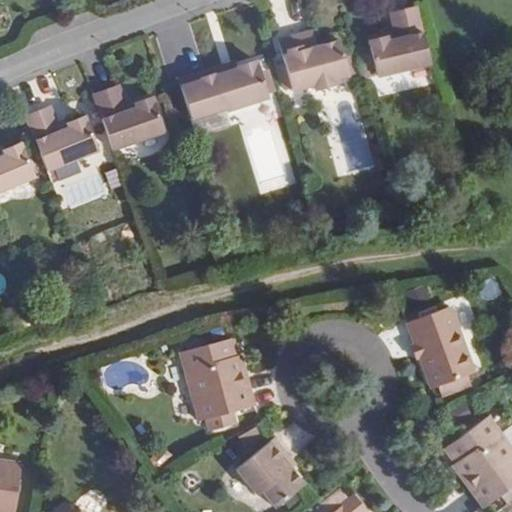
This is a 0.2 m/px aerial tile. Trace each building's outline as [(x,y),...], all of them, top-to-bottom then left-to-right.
[(430,64),(416,7),(390,14),(394,30),(395,36),(387,38),(386,36),(385,37),(368,41),(370,49),(355,52),(362,77),(376,73),(376,76),(430,64)] [(312,31),(303,33),(307,44),(316,42),(312,31)] [(334,80),(349,76),(343,54),(339,41),(317,47),(316,42),(307,44),(303,33),(278,40),(284,63),(278,65),(284,89),(291,87),(292,91),(314,85),(319,89),(331,86),(334,80)] [(350,52),(343,54),(349,76),(356,74),(350,52)] [(236,67),(237,69),(206,78),(204,71),(178,79),(190,119),(224,109),(225,111),(267,98),(256,61),(236,67)] [(237,69),(236,67),(235,61),(204,71),(206,78),(237,69)] [(138,102),(139,103),(129,106),(121,85),(93,95),(112,150),(167,131),(155,96),(138,102)] [(50,107),(25,117),(47,171),(98,151),(84,117),(68,123),(66,124),(67,125),(59,128),(56,123),(50,107)] [(3,151),(3,152),(0,153),(0,191),(34,177),(20,143),(4,150),(3,151)] [(137,268),(103,278),(110,299),(143,289),(137,268)] [(431,388),(473,373),(449,307),(407,322),(419,355),(421,355),(425,364),(422,365),(431,388)] [(182,352),(198,421),(205,419),(208,432),(235,425),(233,413),(255,408),(249,384),(245,385),(243,378),(248,377),(244,357),(240,358),(236,339),(182,352)] [(467,490),(483,508),(499,493),(507,502),(511,497),(511,452),(493,431),(478,416),(438,454),(451,467),(448,470),(462,484),(465,481),(471,487),(467,490)] [(511,430),(504,421),(493,431),(511,452),(511,430)] [(258,427),(240,436),(245,446),(263,436),(258,427)] [(276,508),(305,484),(292,468),(288,471),(283,465),(292,459),(275,438),(237,469),(259,496),(264,492),(276,508)] [(0,460),(0,511),(12,511),(19,463),(0,460)] [(297,493),(286,502),(293,511),(294,511),(305,503),(297,493)] [(366,511),(354,498),(338,511),(366,511)]
